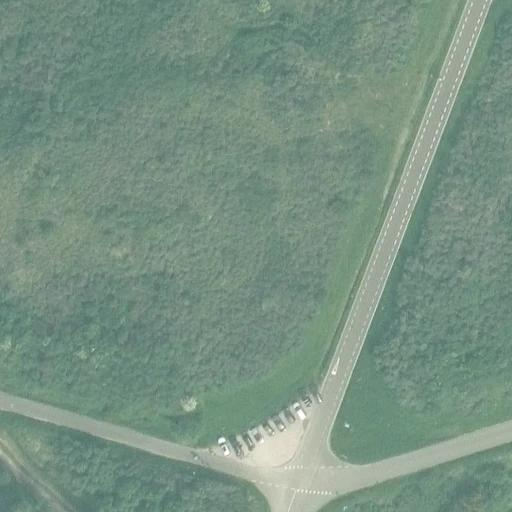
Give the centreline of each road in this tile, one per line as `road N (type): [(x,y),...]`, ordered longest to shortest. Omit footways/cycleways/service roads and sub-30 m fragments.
road 1 (unclassified): [(299,481),(484,0)]
road 2 (unclassified): [(0,402),(299,481)]
road 3 (unclassified): [(299,481),(371,473),(511,430)]
